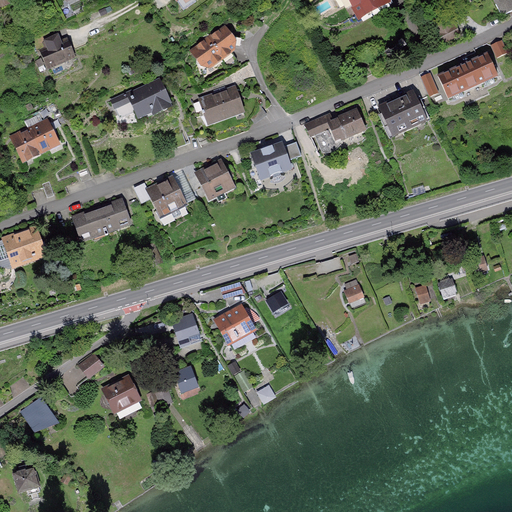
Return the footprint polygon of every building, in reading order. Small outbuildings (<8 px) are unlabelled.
[(181,0),(190,11),(204,0),(181,0)] [(354,0),(365,20),(398,4),(396,0),(354,0)] [(511,0),(498,0),(506,16),(511,12),(511,0)] [(458,24),(441,29),(444,40),(461,36),(458,24)] [(222,25),(188,56),(206,76),(240,45),(222,25)] [(67,36),(38,52),(47,70),(77,54),(67,36)] [(489,46),(496,59),(510,51),(502,38),(489,46)] [(494,57),(444,79),(454,101),(504,79),(494,57)] [(431,71),(422,75),(431,96),(440,92),(431,71)] [(158,82),(124,97),(135,122),(168,107),(158,82)] [(239,88),(198,102),(207,127),(248,112),(239,88)] [(415,90),(381,107),(396,137),(430,120),(415,90)] [(346,114),(314,128),(318,137),(340,128),(346,143),(377,130),(368,111),(348,119),(346,114)] [(43,121),(7,140),(21,167),(57,148),(43,121)] [(283,141),(251,154),(263,182),(294,168),(291,161),(303,157),(297,144),(286,147),(283,141)] [(223,163),(195,180),(208,202),(237,186),(223,163)] [(181,180),(154,195),(168,220),(195,206),(181,180)] [(126,200),(76,219),(85,244),(135,225),(126,200)] [(43,230),(0,244),(0,274),(53,257),(43,230)] [(156,243),(144,249),(153,267),(165,262),(156,243)] [(470,263),(472,274),(483,272),(481,261),(470,263)] [(243,281),(222,286),(225,297),(245,292),(243,281)] [(452,282),(440,286),(443,297),(456,293),(452,282)] [(358,285),(341,292),(347,306),(364,300),(358,285)] [(424,289),(413,291),(416,304),(426,302),(424,289)] [(282,293),(267,302),(274,314),(290,305),(282,293)] [(242,306),(211,323),(223,346),(254,329),(242,306)] [(192,324),(170,332),(175,348),(197,340),(192,324)] [(99,357),(85,368),(94,378),(107,368),(99,357)] [(190,370),(172,378),(179,392),(197,384),(190,370)] [(125,383),(101,396),(110,414),(135,401),(125,383)] [(169,388),(160,390),(163,401),(172,398),(169,388)] [(47,402),(27,415),(42,436),(61,423),(47,402)] [(4,431),(0,433),(0,459),(14,453),(4,431)] [(42,468),(23,478),(30,491),(49,481),(42,468)]
